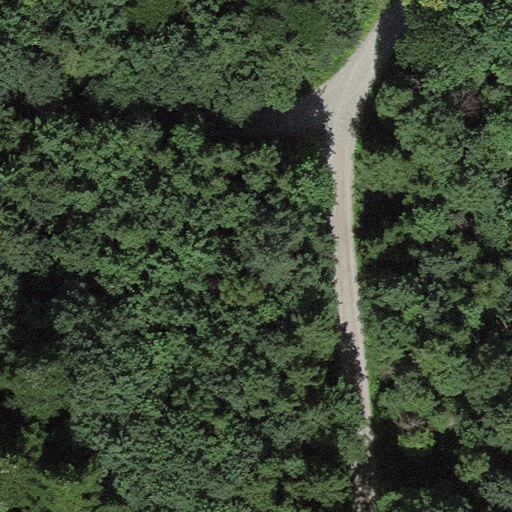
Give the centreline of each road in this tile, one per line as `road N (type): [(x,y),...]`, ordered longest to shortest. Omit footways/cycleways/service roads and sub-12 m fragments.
road 1 (track): [(368,511),(337,216),(339,125),(351,79),(414,0)]
road 2 (track): [(339,125),(0,102)]
